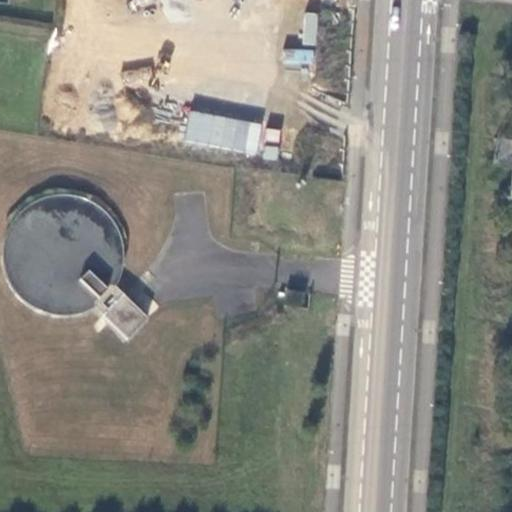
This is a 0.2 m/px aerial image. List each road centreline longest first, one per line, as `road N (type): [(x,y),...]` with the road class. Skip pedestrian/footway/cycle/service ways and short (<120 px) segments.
road 1 (secondary): [(400,0),(360,511)]
road 2 (secondary): [(391,511),(425,0)]
